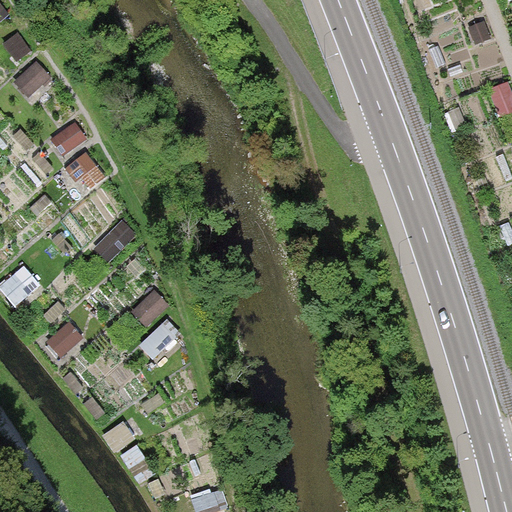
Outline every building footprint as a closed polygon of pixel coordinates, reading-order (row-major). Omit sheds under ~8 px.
[(41,59),(17,78),(29,94),(54,75),(41,59)] [(511,82),(511,79),(493,83),(500,113),(511,109),(511,82)] [(78,121),(56,135),(66,151),(88,137),(78,121)] [(87,187),(106,174),(90,150),(71,163),(87,187)] [(127,221),(97,243),(108,257),(137,235),(127,221)] [(15,302),(41,285),(29,265),(2,282),(15,302)] [(149,323),(171,302),(157,287),(135,309),(149,323)] [(223,486),(196,494),(200,510),(228,502),(223,486)]
